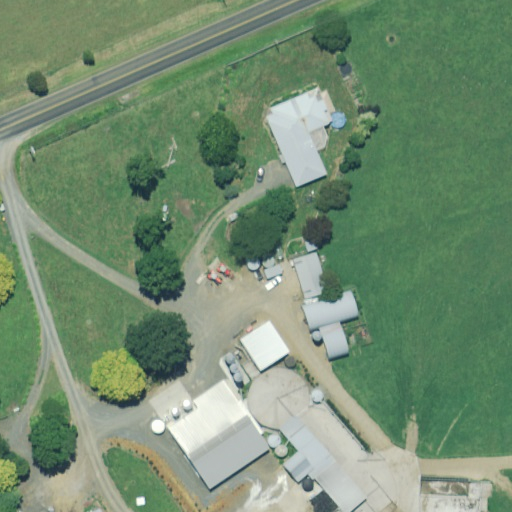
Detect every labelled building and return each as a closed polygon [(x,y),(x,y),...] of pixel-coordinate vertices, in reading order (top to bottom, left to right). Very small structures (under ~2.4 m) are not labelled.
[(324,100),(321,101),(317,92),(301,98),(273,110),(274,114),(267,117),(297,187),(327,174),(309,132),(330,123),(326,113),(329,111),(324,100)] [(319,250),(316,239),(305,242),(308,252),(319,250)] [(268,245),(256,250),(266,272),(277,267),(268,245)] [(294,262),(309,307),(303,309),(310,331),(319,328),(330,359),(350,352),(340,322),(359,316),(354,301),(350,291),(329,298),(315,255),(294,262)] [(349,511),(366,498),(296,415),(279,429),(299,453),(284,465),(298,482),(310,472),(343,511),(349,511)]
